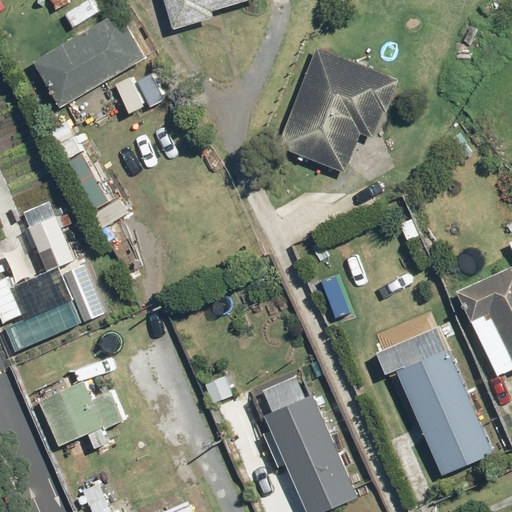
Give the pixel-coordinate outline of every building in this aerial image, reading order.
[(97,0),(90,0),(65,15),(74,30),(105,12),(97,0)] [(166,0),(175,31),(215,19),(213,13),(255,0),(166,0)] [(149,59),(121,12),(34,63),(61,110),(149,59)] [(362,134),(376,140),(400,81),(319,48),(279,144),(346,172),(362,134)] [(135,75),(116,86),(134,118),(153,108),(135,75)] [(99,94),(70,111),(81,129),(110,112),(99,94)] [(47,121),(94,213),(112,204),(64,112),(47,121)] [(198,200),(213,235),(232,227),(217,192),(198,200)] [(77,261),(61,227),(72,222),(68,213),(30,229),(40,252),(35,255),(43,273),(48,271),(49,273),(77,261)] [(499,378),(511,372),(511,243),(511,244),(511,247),(511,268),(459,294),(499,378)] [(107,314),(87,266),(65,275),(85,323),(107,314)] [(9,278),(0,281),(0,315),(4,324),(25,315),(9,278)] [(5,328),(16,354),(82,327),(71,300),(5,328)] [(443,477),(495,455),(450,351),(398,373),(443,477)] [(226,378),(207,386),(214,405),(234,397),(226,378)] [(95,400),(87,382),(40,402),(61,448),(89,436),(95,450),(111,443),(105,431),(126,422),(112,392),(95,400)] [(330,511),(359,500),(314,397),(267,417),(307,511),(330,511)] [(111,511),(96,475),(79,482),(92,511),(111,511)] [(193,511),(190,503),(185,505),(183,501),(165,508),(167,511),(193,511)]
